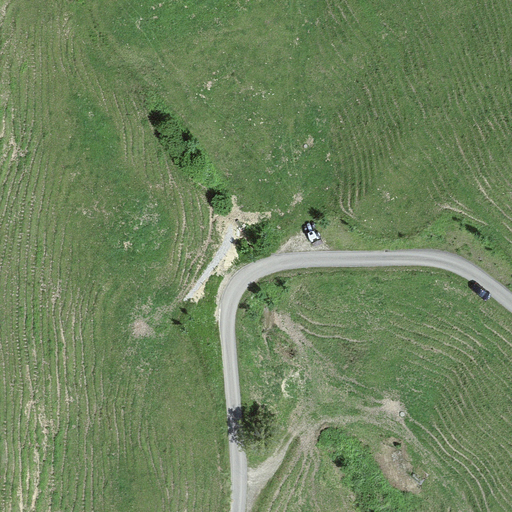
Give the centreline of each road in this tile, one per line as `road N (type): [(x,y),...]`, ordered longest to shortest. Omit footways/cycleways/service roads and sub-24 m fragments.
road 1 (unclassified): [(511,304),(467,270),(433,259),(304,260),(248,275),(232,298),(228,333),(236,511)]
road 2 (track): [(238,496),(305,417),(334,407),(390,422),(442,470),(466,511)]
